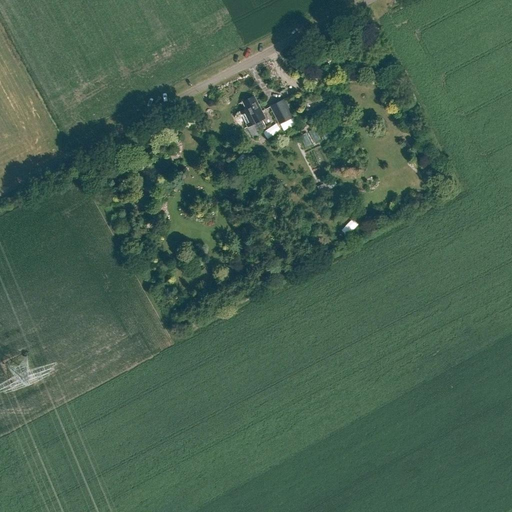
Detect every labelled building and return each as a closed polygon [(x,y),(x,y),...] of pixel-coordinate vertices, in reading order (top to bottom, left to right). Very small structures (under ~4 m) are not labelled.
[(329,65),(348,55),(342,42),(323,52),(329,65)] [(315,68),(322,64),(317,54),(309,58),(315,68)] [(267,127),(264,120),(266,119),(255,97),(244,103),(247,109),(241,112),(254,139),(261,136),(259,131),(267,127)] [(270,106),(279,124),(294,117),(285,99),(270,106)] [(318,125),(339,113),(333,102),(312,114),(318,125)] [(320,194),(337,186),(333,177),(322,182),(323,184),(317,187),(320,194)]
